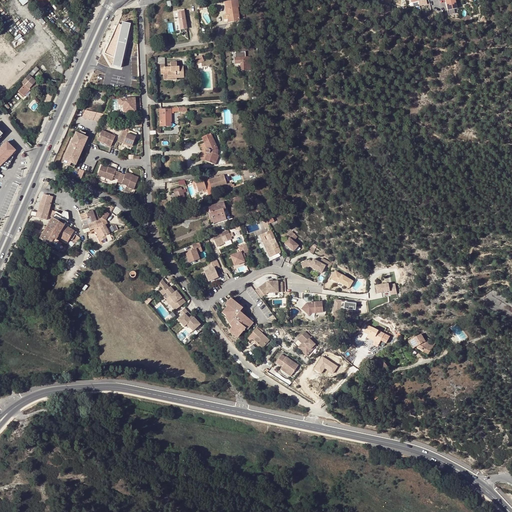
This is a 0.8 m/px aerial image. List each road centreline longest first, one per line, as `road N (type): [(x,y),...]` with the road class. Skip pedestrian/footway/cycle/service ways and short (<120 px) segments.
road 1 (secondary): [(12,407),(49,391),(124,387),(310,427)]
road 2 (secondary): [(107,0),(0,244)]
road 3 (secondary): [(310,427),(434,455),(510,511)]
road 4 (secondary): [(39,170),(119,0)]
road 5 (residential): [(144,0),(146,162)]
road 6 (residential): [(309,406),(254,371),(199,305)]
road 7 (residential): [(199,305),(266,269),(316,290)]
road 8 (residential): [(151,231),(114,201),(39,170)]
road 9 (unknown): [(146,175),(268,169)]
